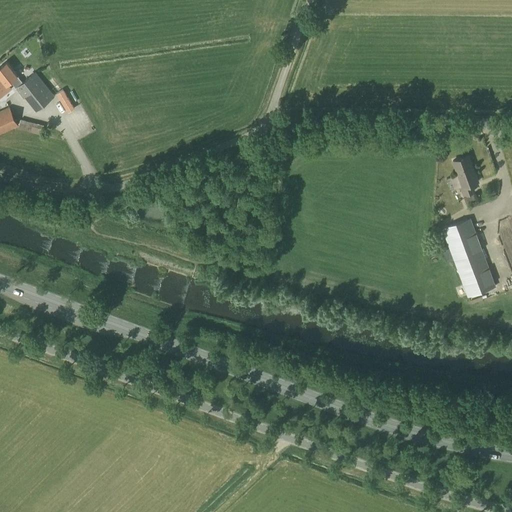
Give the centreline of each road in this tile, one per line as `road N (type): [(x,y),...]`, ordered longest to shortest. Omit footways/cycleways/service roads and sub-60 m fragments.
road 1 (unclassified): [(511,511),(432,492),(0,330)]
road 2 (primary): [(511,461),(300,396),(0,283)]
road 3 (unclassified): [(265,123),(116,187),(63,191),(0,178)]
road 4 (unclassified): [(265,123),(511,125)]
road 5 (unclassified): [(265,123),(306,0)]
